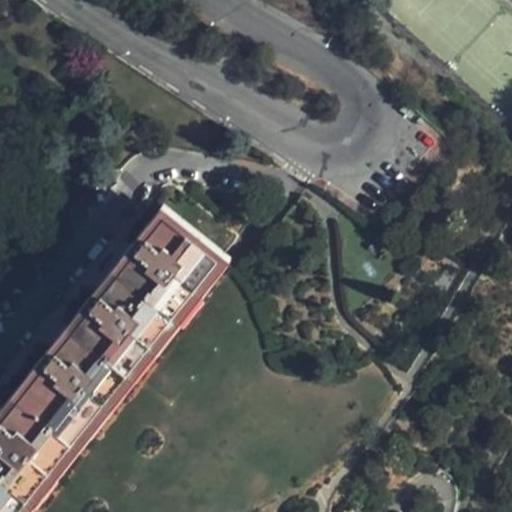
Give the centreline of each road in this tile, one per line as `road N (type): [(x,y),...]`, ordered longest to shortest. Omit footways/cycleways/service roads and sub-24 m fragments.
road 1 (residential): [(309,146),(283,192),(147,175),(106,214),(0,353)]
road 2 (tertiary): [(63,0),(309,146)]
road 3 (tertiary): [(309,146),(347,139),(358,124),(359,99),(214,0)]
